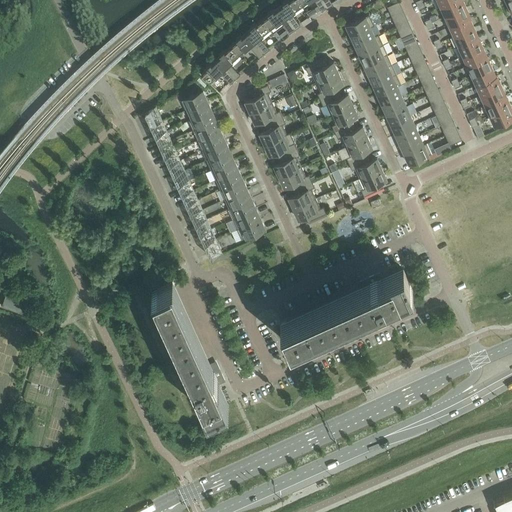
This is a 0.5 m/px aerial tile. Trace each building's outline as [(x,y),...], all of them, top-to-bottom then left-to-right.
[(279,7),(295,29),(300,25),(291,12),(302,5),(298,0),(284,0),(283,2),(284,3),(279,7)] [(298,0),(302,5),(309,0),(314,0),(322,11),(327,7),(322,0),(298,0)] [(452,0),(441,5),(446,15),(466,6),(463,0),(452,0)] [(390,11),(392,16),(403,11),(400,6),(390,11)] [(466,6),(446,15),(450,25),(470,16),(466,6)] [(262,19),(270,28),(280,20),(290,33),(295,29),(279,7),(274,10),(273,9),(268,13),(269,14),(262,19)] [(403,11),(392,16),(395,21),(405,17),(403,11)] [(346,25),(351,35),(374,24),(370,14),(346,25)] [(450,25),(455,35),(474,26),(470,18),(471,18),(470,16),(450,25)] [(251,28),(247,32),(264,53),(270,49),(259,37),(270,28),(262,19),(256,24),(255,22),(250,26),(251,28)] [(374,24),(351,35),(355,45),(379,34),(378,34),(375,35),(371,26),(374,25),(374,24)] [(399,31),(401,36),(412,31),(409,26),(399,31)] [(455,35),(459,44),(478,36),(474,26),(455,35)] [(412,31),(401,36),(404,41),(414,36),(412,31)] [(237,40),(231,45),(239,54),(249,45),(259,57),(264,53),(247,32),(242,36),(241,34),(236,38),(237,40)] [(355,45),(360,54),(383,44),(379,34),(355,45)] [(459,44),(464,54),(483,46),(478,36),(459,44)] [(360,54),(364,64),(387,54),(387,53),(384,55),(380,46),(383,44),(360,54)] [(216,59),(235,79),(240,74),(229,63),(239,54),(231,45),(225,51),(224,49),(219,53),(221,55),(216,59)] [(408,50),(410,56),(421,51),(418,46),(408,50)] [(464,54),(468,64),(487,56),(483,46),(464,54)] [(421,51),(410,56),(413,61),(423,56),(421,51)] [(387,54),(364,64),(369,74),(392,64),(387,54)] [(487,56),(468,64),(473,74),(492,66),(487,56)] [(312,72),(316,82),(339,72),(334,61),(328,63),(325,58),(306,67),(309,74),(312,72)] [(235,79),(216,59),(212,63),(210,62),(206,66),(207,67),(201,74),(210,82),(220,72),(231,84),(235,79)] [(396,74),(392,64),(369,74),(373,84),(396,74)] [(417,70),(419,75),(430,70),(427,65),(417,70)] [(473,74),(477,84),(497,75),(497,74),(496,75),(492,66),(473,74)] [(430,70),(419,75),(421,80),(432,76),(430,70)] [(344,83),(339,72),(316,82),(321,92),(317,93),(320,99),(340,90),(337,85),(344,83)] [(401,83),(396,74),(373,84),(378,94),(401,83)] [(502,85),(497,75),(477,84),(482,94),(502,85)] [(401,83),(378,94),(382,104),(402,95),(397,85),(401,84),(401,83)] [(245,101),(250,112),(272,102),(268,92),(271,90),(268,84),(249,93),(251,98),(245,101)] [(426,90),(428,95),(438,90),(436,85),(426,90)] [(502,85),(482,94),(486,104),(506,95),(502,85)] [(183,98),(188,109),(208,100),(203,90),(183,98)] [(340,90),(320,99),(323,106),(326,104),(331,114),(353,104),(348,93),(342,96),(340,90)] [(438,90),(428,95),(430,100),(441,95),(438,90)] [(295,93),(282,97),(285,107),(298,103),(295,93)] [(382,104),(387,114),(406,105),(402,95),(382,104)] [(506,95),(486,104),(490,114),(511,105),(506,95)] [(189,120),(212,110),(208,100),(188,109),(192,118),(189,120)] [(261,120),(263,125),(283,116),(280,110),(277,111),(272,102),(250,112),(255,122),(261,120)] [(353,104),(331,114),(335,124),(332,125),(335,131),(354,123),(352,117),(358,115),(353,104)] [(410,114),(406,105),(387,114),(391,123),(410,114)] [(434,109),(437,115),(447,110),(445,105),(434,109)] [(511,118),(511,107),(511,105),(490,114),(496,126),(511,118)] [(145,110),(152,125),(163,120),(156,106),(145,110)] [(212,110),(189,120),(193,130),(217,119),(212,110)] [(447,110),(437,115),(439,120),(450,115),(447,110)] [(391,123),(396,133),(415,124),(410,114),(391,123)] [(286,122),(283,116),(263,125),(266,130),(260,133),(265,144),(287,134),(283,124),(286,122)] [(193,130),(198,140),(221,129),(217,119),(193,130)] [(152,125),(156,135),(167,130),(163,120),(152,125)] [(341,136),(345,146),(368,136),(363,125),(357,128),(354,123),(335,131),(338,138),(341,136)] [(415,124),(396,133),(400,143),(420,134),(415,124)] [(443,129),(446,134),(456,130),(454,124),(443,129)] [(481,124),(475,126),(480,136),(485,133),(481,124)] [(225,139),(221,129),(198,140),(202,150),(225,139)] [(167,130),(156,135),(161,145),(171,140),(167,130)] [(456,130),(446,134),(448,140),(459,135),(456,130)] [(276,152),(278,157),(297,148),(295,142),(291,143),(287,134),(265,144),(270,154),(276,152)] [(400,143),(404,153),(428,142),(427,142),(424,144),(420,134),(400,143)] [(368,136),(345,146),(350,156),(346,157),(349,163),(369,155),(367,149),(373,147),(368,136)] [(230,149),(225,139),(202,150),(207,160),(230,149)] [(176,150),(171,140),(161,145),(165,154),(176,150)] [(438,154),(452,146),(448,140),(435,148),(438,154)] [(428,142),(404,153),(409,163),(417,160),(418,162),(424,159),(423,157),(432,153),(428,142)] [(297,148),(278,157),(280,162),(274,165),(279,176),(301,166),(297,156),(300,154),(297,148)] [(234,159),(230,149),(207,160),(211,169),(234,159)] [(180,159),(176,150),(165,154),(170,164),(180,159)] [(355,168),(360,178),(382,168),(377,157),(371,160),(369,155),(349,163),(352,170),(355,168)] [(180,159),(170,164),(174,174),(185,169),(180,159)] [(211,169),(216,179),(239,169),(234,159),(211,169)] [(301,166),(279,176),(284,187),(290,184),(293,189),(312,180),(309,174),(306,175),(301,166)] [(382,168),(360,178),(364,188),(361,189),(364,196),(384,187),(381,181),(387,179),(382,168)] [(189,179),(185,169),(174,174),(178,184),(189,179)] [(239,169),(216,179),(220,189),(243,179),(239,169)] [(194,189),(189,179),(178,184),(183,194),(194,189)] [(248,188),(243,179),(220,189),(224,199),(248,188)] [(312,180),(293,189),(295,194),(289,197),(294,208),(316,198),(312,188),(315,187),(312,180)] [(224,199),(229,209),(252,198),(248,188),(224,199)] [(183,194),(187,204),(198,199),(194,189),(183,194)] [(371,201),(373,207),(381,203),(379,197),(371,201)] [(229,209),(233,219),(257,208),(252,198),(229,209)] [(316,198),(294,208),(299,219),(305,216),(307,222),(327,213),(324,206),(320,207),(316,198)] [(198,199),(187,204),(192,214),(203,209),(198,199)] [(257,208),(233,219),(238,228),(261,218),(257,208)] [(203,209),(192,214),(196,223),(207,219),(203,209)] [(261,218),(238,228),(238,229),(242,227),(246,237),(252,235),(253,237),(258,234),(258,232),(266,228),(261,218)] [(207,219),(196,223),(201,233),(211,228),(207,219)] [(211,228),(201,233),(205,243),(216,238),(211,228)] [(216,238),(205,243),(212,258),(223,253),(216,238)] [(280,325),(289,346),(413,290),(403,268),(382,279),(380,272),(360,281),(363,288),(280,325)] [(201,401),(208,414),(229,404),(219,383),(226,381),(217,361),(211,364),(173,281),(152,290),(189,373),(185,374),(195,395),(197,394),(200,402),(201,401)] [(12,292),(27,297),(29,291),(14,286),(12,292)] [(2,306),(24,314),(28,302),(6,295),(2,306)] [(511,511),(511,493),(504,497),(495,502),(499,511),(511,511)]
